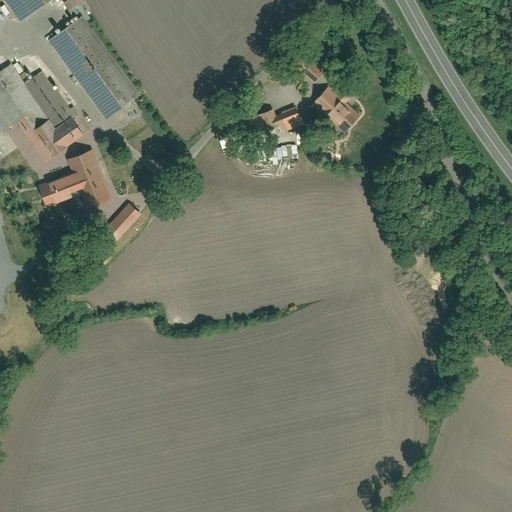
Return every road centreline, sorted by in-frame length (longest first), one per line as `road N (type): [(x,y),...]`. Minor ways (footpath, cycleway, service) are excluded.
road 1 (residential): [(376,0),(397,31),(511,296)]
road 2 (primary): [(405,0),(511,168)]
